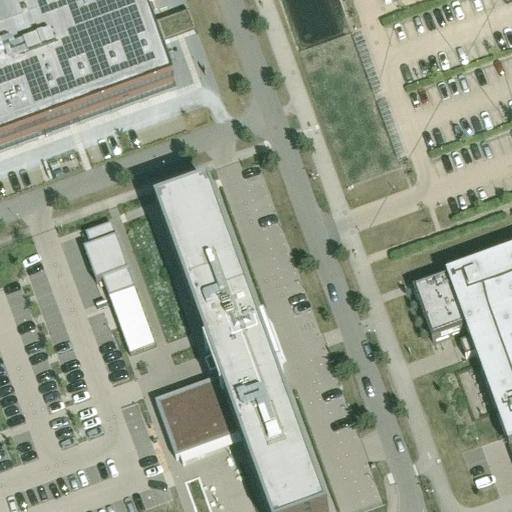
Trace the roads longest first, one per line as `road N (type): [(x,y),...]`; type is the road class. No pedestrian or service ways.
road 1 (residential): [(415,511),(275,116)]
road 2 (residential): [(275,116),(0,215)]
road 3 (residential): [(275,116),(233,0)]
